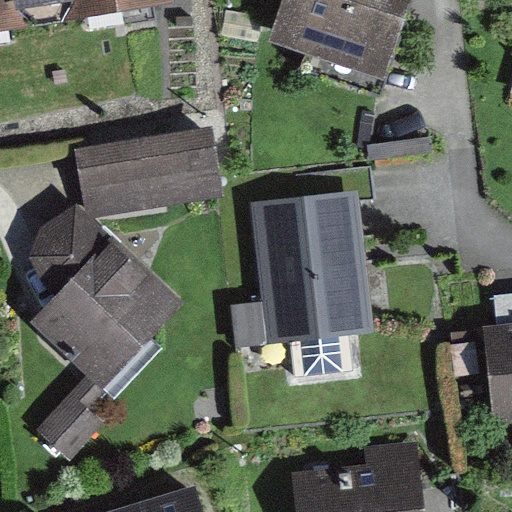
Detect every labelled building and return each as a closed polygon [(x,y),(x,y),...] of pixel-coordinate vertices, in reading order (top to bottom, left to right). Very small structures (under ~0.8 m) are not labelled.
[(0,0),(0,21),(114,0),(0,0)] [(399,0),(291,0),(282,30),(379,62),(399,0)] [(202,133),(82,153),(91,205),(211,185),(202,133)] [(347,201),(263,211),(277,333),(361,323),(347,201)] [(67,248),(4,307),(94,403),(157,344),(67,248)] [(511,330),(494,332),(503,411),(511,410),(511,330)] [(88,456),(53,429),(19,475),(54,501),(88,456)] [(376,471),(303,479),(306,511),(418,511),(411,449),(374,453),(376,471)] [(195,511),(192,498),(142,511),(195,511)]
